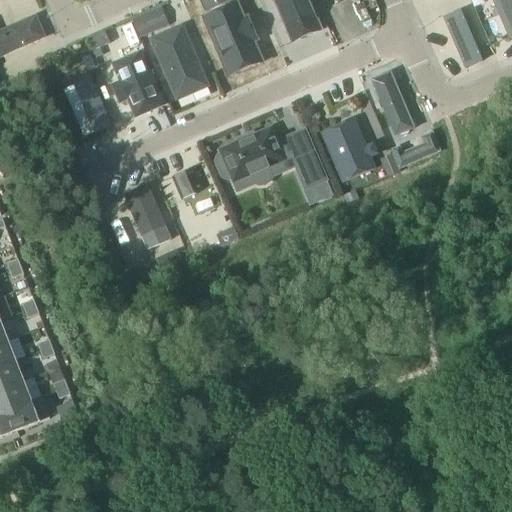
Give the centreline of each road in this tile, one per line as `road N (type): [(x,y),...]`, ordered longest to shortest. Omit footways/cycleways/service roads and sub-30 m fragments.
road 1 (residential): [(83,176),(404,37)]
road 2 (residential): [(404,37),(436,100),(511,76)]
